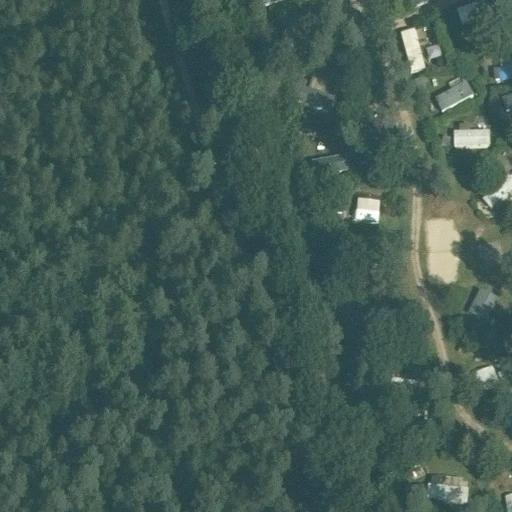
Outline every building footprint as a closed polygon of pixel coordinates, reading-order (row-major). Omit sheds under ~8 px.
[(259,0),(262,9),(288,0),(259,0)] [(424,0),(404,0),(408,11),(426,5),(424,0)] [(496,0),(492,0),(458,12),(463,26),(501,13),(496,0)] [(288,40),(281,42),(285,53),(315,43),(311,32),(295,37),(288,40)] [(412,32),(401,35),(408,65),(419,63),(412,32)] [(511,70),(511,53),(499,54),(501,71),(501,81),(502,83),(511,81),(511,70)] [(290,86),(285,100),(327,115),(332,101),(322,97),(306,92),(303,90),(294,87),(290,86)] [(466,86),(436,102),(442,115),(473,99),(466,86)] [(392,122),(374,117),(366,141),(384,146),(392,122)] [(460,135),(454,135),(454,149),(490,148),(490,134),(471,135),(460,135)] [(347,158),(303,166),(306,181),(350,173),(347,158)] [(511,182),(509,179),(483,202),(491,211),(508,195),(511,191),(511,182)] [(343,260),(343,272),(385,273),(385,262),(358,261),(349,260),(343,260)] [(496,301),(479,293),(468,316),(484,324),(496,301)] [(368,333),(366,335),(372,347),(403,330),(397,318),(368,333)] [(386,381),(383,394),(414,399),(416,386),(386,381)] [(438,431),(407,436),(409,448),(440,443),(438,431)] [(429,487),(427,502),(467,506),(468,492),(463,491),(432,488),(429,487)] [(511,511),(511,503),(494,506),(495,511),(511,511)]
